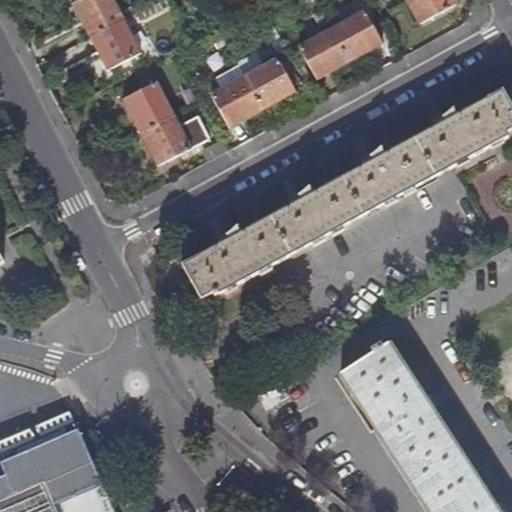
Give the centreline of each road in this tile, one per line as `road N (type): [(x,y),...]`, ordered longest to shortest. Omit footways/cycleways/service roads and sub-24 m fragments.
road 1 (residential): [(92,252),(511,36)]
road 2 (residential): [(308,511),(189,413),(135,383)]
road 3 (residential): [(0,67),(92,252)]
road 4 (residential): [(0,342),(135,383)]
road 5 (residential): [(92,252),(128,317),(135,383)]
road 6 (residential): [(135,383),(188,511)]
